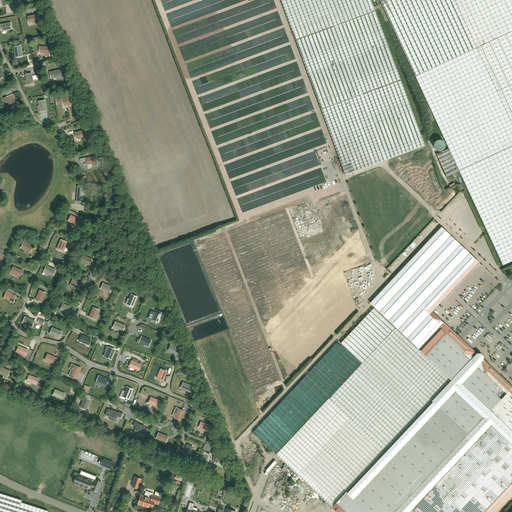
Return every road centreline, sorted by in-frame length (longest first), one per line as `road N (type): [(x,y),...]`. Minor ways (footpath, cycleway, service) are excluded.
road 1 (unknown): [(232,447),(381,286)]
road 2 (track): [(285,198),(238,215),(196,104),(243,86)]
